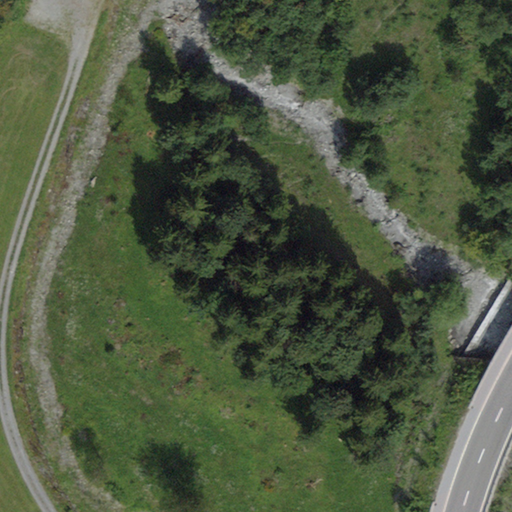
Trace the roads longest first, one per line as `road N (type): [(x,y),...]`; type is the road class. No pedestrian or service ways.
road 1 (track): [(52,511),(19,450),(5,401),(2,299),(44,153),(102,0)]
road 2 (primary): [(511,389),(460,511)]
